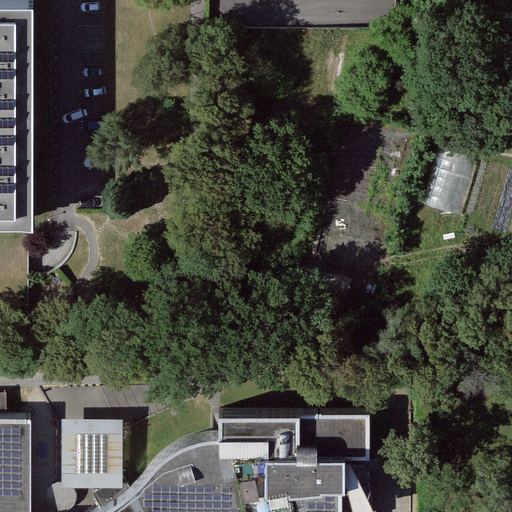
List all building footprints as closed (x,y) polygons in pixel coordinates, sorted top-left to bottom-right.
[(0,0),(0,106),(31,106),(30,0),(0,0)] [(0,106),(0,216),(30,217),(31,106),(0,106)] [(30,511),(29,412),(0,412),(0,511),(346,511),(348,481),(349,454),(354,454),(371,454),(371,408),(220,408),(221,431),(203,432),(182,439),(163,451),(147,471),(131,487),(124,495),(113,500),(102,506),(92,511),(88,511),(30,511)] [(123,482),(123,416),(106,416),(62,415),(62,482),(107,482),(123,482)] [(357,461),(354,454),(349,454),(348,481),(356,511),(377,511),(377,508),(369,470),(379,468),(377,458),(357,461)] [(93,491),(102,506),(113,500),(124,495),(131,487),(125,476),(93,491)]
